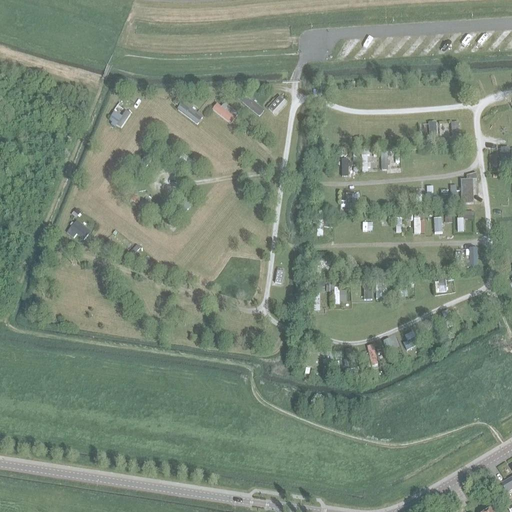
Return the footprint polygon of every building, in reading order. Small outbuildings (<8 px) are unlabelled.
[(241,102),(259,117),(264,111),(253,102),(255,100),(252,97),(250,100),(246,96),(241,102)] [(276,117),(287,104),(280,98),(268,110),(276,117)] [(197,125),(203,118),(183,103),(177,110),(197,125)] [(230,124),(235,119),(217,104),(213,110),(230,124)] [(133,114),(128,111),(125,116),(117,111),(111,121),(124,129),(133,114)] [(440,140),(440,123),(432,123),(432,140),(440,140)] [(511,171),(511,148),(498,149),(499,155),(493,155),(494,172),(511,171)] [(364,151),(365,173),(372,172),(371,151),(364,151)] [(461,181),(462,205),(474,205),(473,181),(461,181)] [(362,210),(362,196),(352,196),(351,210),(362,210)] [(141,206),(154,217),(159,211),(146,200),(141,206)] [(176,216),(182,221),(190,213),(185,207),(176,216)] [(76,210),(72,215),(76,218),(81,214),(76,210)] [(320,219),(320,236),(325,236),(325,228),(336,228),(336,219),(320,219)] [(75,223),(67,233),(74,238),(77,234),(84,240),(89,235),(84,231),(86,229),(78,223),(77,225),(75,223)] [(106,247),(113,253),(118,247),(111,241),(106,247)] [(472,268),(480,268),(480,249),(472,249),(472,268)] [(284,273),(277,272),(275,285),(282,286),(284,273)] [(95,284),(98,299),(109,296),(106,285),(101,286),(101,282),(95,284)] [(367,286),(367,300),(379,300),(379,286),(367,286)] [(337,290),(338,304),(350,303),(350,290),(337,290)] [(446,312),(449,328),(455,327),(452,311),(446,312)] [(403,335),(407,344),(415,341),(416,343),(420,341),(416,330),(403,335)] [(393,339),(387,341),(393,362),(400,359),(393,339)] [(357,365),(356,349),(348,350),(350,366),(357,365)] [(511,478),(501,485),(507,494),(511,490),(511,478)]
